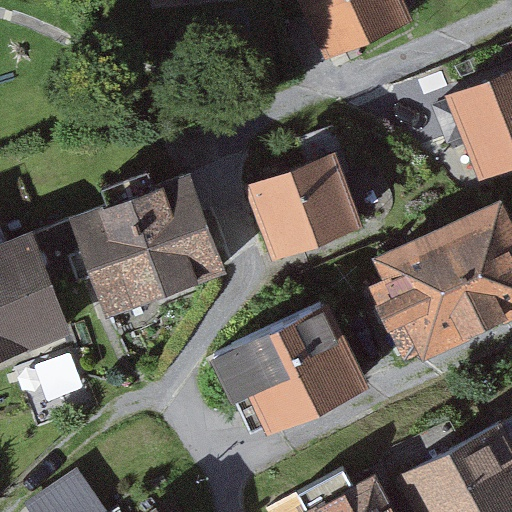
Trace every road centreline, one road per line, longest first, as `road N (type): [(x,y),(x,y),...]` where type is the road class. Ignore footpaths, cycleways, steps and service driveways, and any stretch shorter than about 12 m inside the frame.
road 1 (residential): [(225,469),(511,338)]
road 2 (residential): [(225,469),(170,398),(148,401),(100,428),(12,511)]
